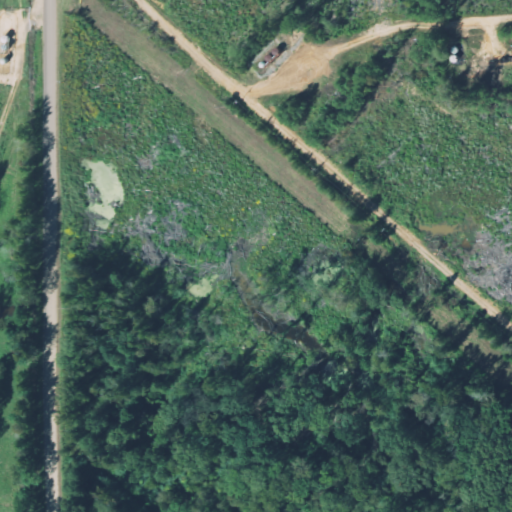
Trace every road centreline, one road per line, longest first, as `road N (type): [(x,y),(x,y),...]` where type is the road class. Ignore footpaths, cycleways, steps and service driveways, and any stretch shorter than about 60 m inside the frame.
road 1 (residential): [(50,511),(47,0)]
road 2 (track): [(511,334),(137,0)]
road 3 (track): [(511,17),(399,28),(233,86)]
